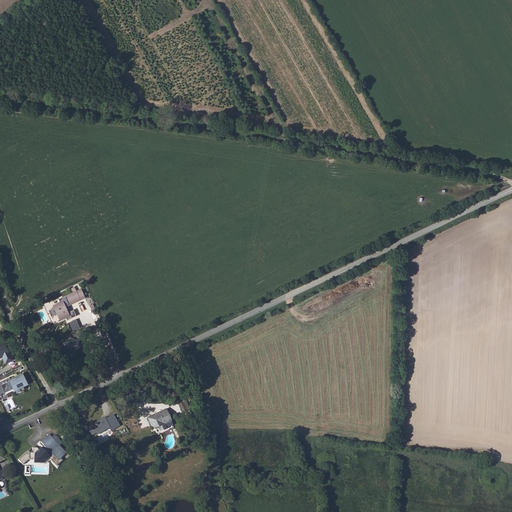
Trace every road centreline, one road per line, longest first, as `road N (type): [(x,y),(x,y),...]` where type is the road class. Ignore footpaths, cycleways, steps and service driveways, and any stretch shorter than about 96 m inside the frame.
road 1 (unclassified): [(511,189),(0,435)]
road 2 (track): [(0,296),(39,376),(66,403),(117,511)]
